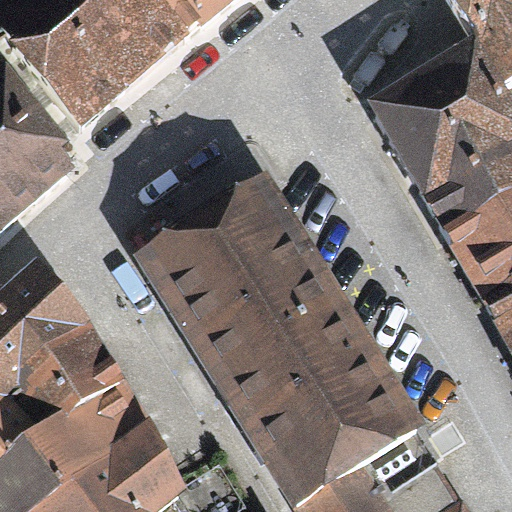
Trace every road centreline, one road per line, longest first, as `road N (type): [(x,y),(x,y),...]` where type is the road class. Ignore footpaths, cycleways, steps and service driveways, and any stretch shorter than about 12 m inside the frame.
road 1 (residential): [(511,446),(444,309),(277,45)]
road 2 (residential): [(0,275),(277,45)]
